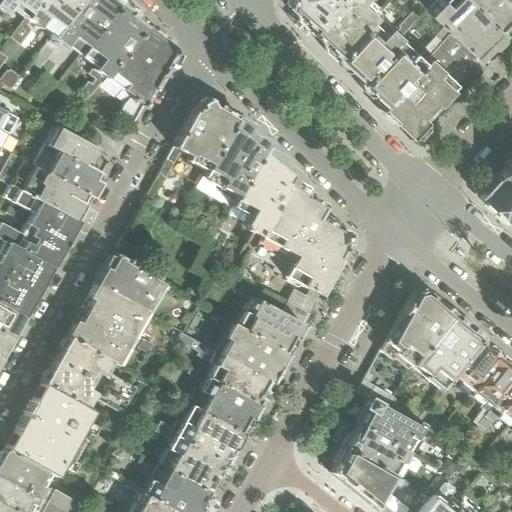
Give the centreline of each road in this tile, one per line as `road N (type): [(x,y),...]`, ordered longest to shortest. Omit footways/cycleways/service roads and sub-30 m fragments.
road 1 (residential): [(202,43),(0,402)]
road 2 (residential): [(202,43),(387,231)]
road 3 (residential): [(417,189),(243,0)]
road 4 (residential): [(272,458),(387,231)]
road 5 (residential): [(387,231),(511,330)]
road 6 (residential): [(417,189),(511,100)]
